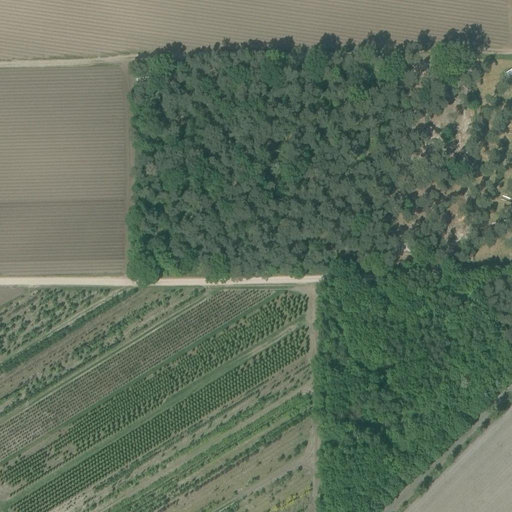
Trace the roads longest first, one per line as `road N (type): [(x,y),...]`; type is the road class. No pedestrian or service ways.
road 1 (track): [(0,65),(511,51)]
road 2 (track): [(511,274),(0,282)]
road 3 (unclassified): [(511,387),(387,511)]
